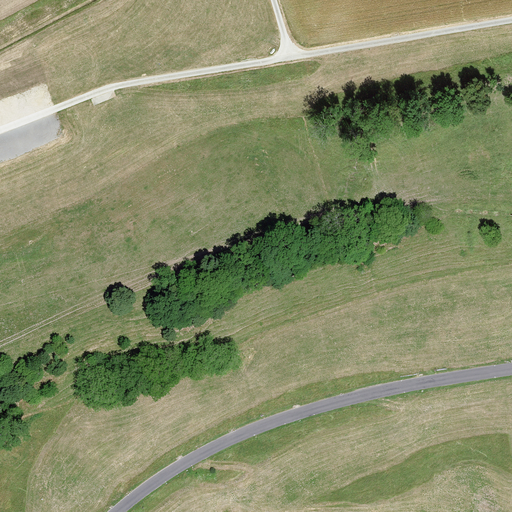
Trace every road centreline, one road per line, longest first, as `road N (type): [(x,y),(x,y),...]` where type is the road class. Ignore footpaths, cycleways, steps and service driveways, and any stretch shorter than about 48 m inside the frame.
road 1 (track): [(511,20),(119,85),(0,130)]
road 2 (tertiary): [(511,368),(307,409),(195,457),(118,511)]
